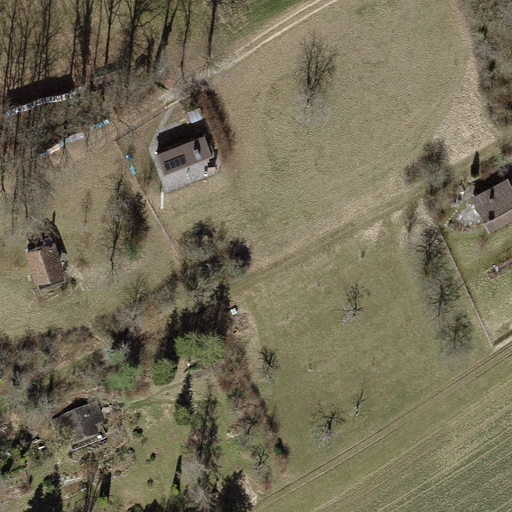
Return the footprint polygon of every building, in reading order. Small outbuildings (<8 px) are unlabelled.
[(213,153),(206,135),(159,153),(161,159),(176,153),(182,166),(213,153)] [(217,153),(166,173),(173,190),(210,176),(208,169),(221,163),(217,153)] [(511,187),(508,181),(475,198),(486,219),(511,205),(511,187)] [(30,250),(40,279),(64,271),(52,238),(48,239),(49,243),(30,250)] [(68,420),(75,437),(93,431),(91,424),(99,421),(95,409),(68,420)]
